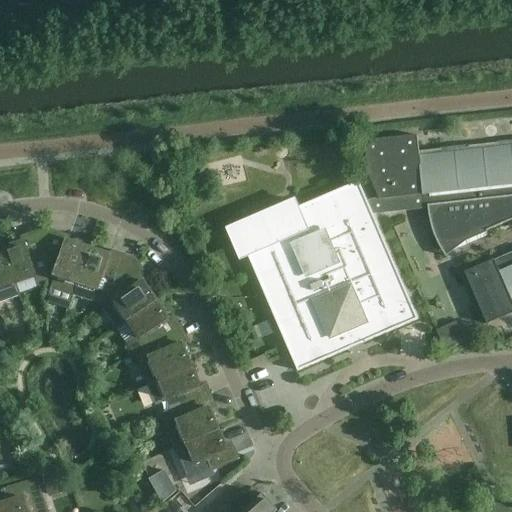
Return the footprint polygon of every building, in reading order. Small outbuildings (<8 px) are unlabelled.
[(371,141),(364,141),(368,174),(379,199),(385,212),(427,207),(428,214),(430,221),(432,228),(434,235),(437,242),(440,248),(486,228),(487,231),(511,220),(511,252),(467,272),(489,324),(511,313),(511,141),(419,152),(417,136),(371,141)] [(239,234),(298,371),(418,320),(372,213),(385,212),(379,199),(372,200),(367,202),(359,182),(239,234)] [(23,243),(3,250),(19,295),(20,295),(15,283),(35,276),(37,283),(46,279),(46,260),(45,229),(22,237),(23,243)] [(69,237),(45,229),(46,260),(59,264),(56,276),(52,287),(73,295),(88,249),(67,242),(69,237)] [(100,303),(115,283),(122,275),(117,274),(120,266),(108,262),(110,256),(88,249),(73,295),(100,303)] [(0,302),(19,295),(3,250),(0,251),(0,302)] [(117,328),(128,321),(127,321),(157,301),(144,282),(132,290),(122,275),(115,283),(100,303),(117,328)] [(128,344),(135,354),(182,329),(174,316),(169,319),(157,301),(127,321),(128,321),(138,337),(128,344)] [(258,326),(273,321),(269,310),(254,315),(258,326)] [(456,322),(436,331),(445,351),(465,343),(456,322)] [(148,384),(159,379),(192,365),(183,345),(188,343),(182,329),(135,354),(139,365),(148,384)] [(179,396),(183,406),(211,395),(206,384),(201,386),(192,365),(148,384),(157,405),(179,396)] [(162,416),(176,449),(187,444),(187,443),(219,429),(211,409),(216,407),(211,395),(183,406),(162,416)] [(184,469),(196,464),(206,460),(211,471),(238,459),(233,447),(228,449),(219,429),(187,443),(187,444),(176,449),(184,469)] [(163,504),(176,493),(163,471),(149,480),(163,504)] [(0,511),(28,511),(27,508),(44,502),(36,480),(6,489),(11,502),(0,505),(0,511)] [(202,486),(189,498),(195,505),(208,493),(202,486)] [(231,511),(276,511),(278,511),(263,494),(242,511),(234,511),(233,511),(231,511)]
